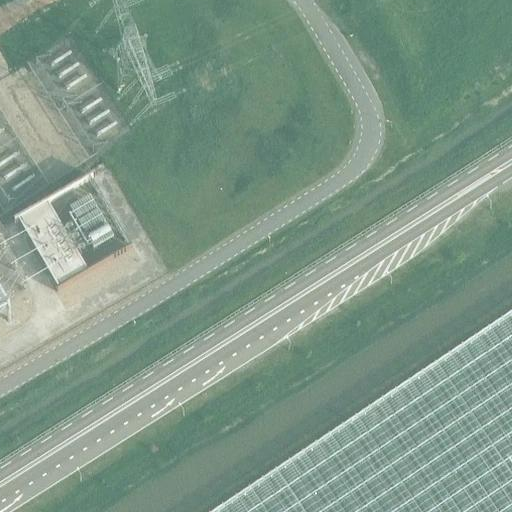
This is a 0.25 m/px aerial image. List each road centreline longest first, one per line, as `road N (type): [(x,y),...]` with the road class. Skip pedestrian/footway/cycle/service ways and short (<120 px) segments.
road 1 (unclassified): [(302,0),(368,105),(370,132),(353,169),(0,392)]
road 2 (primary): [(0,494),(511,167)]
road 3 (primary): [(511,158),(0,475)]
